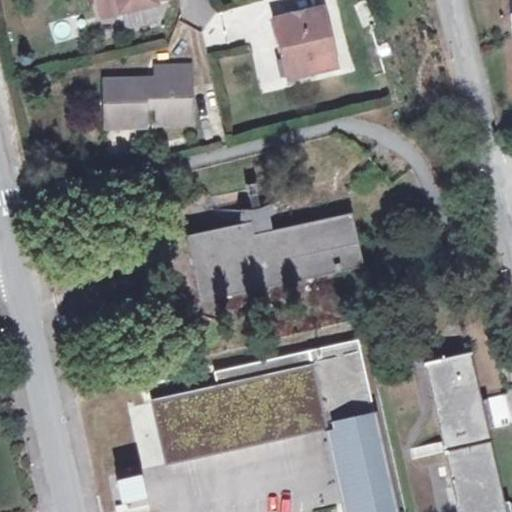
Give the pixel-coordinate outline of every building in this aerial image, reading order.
[(158,4),(176,0),(99,0),(102,13),(120,9),(122,17),(159,9),(158,4)] [(104,21),(122,17),(120,9),(102,13),(104,21)] [(339,69),(325,9),(279,21),(286,57),(295,55),(300,78),(339,69)] [(291,80),(300,78),(295,55),(286,57),(291,80)] [(158,127),(193,126),(192,86),(191,70),(157,71),(157,87),(148,87),(147,82),(106,82),(108,129),(149,128),(148,112),(158,111),(158,127)] [(249,181),(239,183),(241,196),(252,193),(249,181)] [(205,301),(363,267),(351,213),(266,231),(263,218),(191,235),(205,301)] [(222,386),(157,400),(172,462),(331,429),(342,476),(351,474),(352,482),(357,501),(347,503),(349,511),(402,511),(362,340),(219,369),(222,386)] [(505,511),(474,352),(429,362),(458,511),(505,511)] [(351,474),(342,476),(344,484),(352,482),(351,474)] [(148,511),(144,476),(119,479),(123,511),(148,511)]
